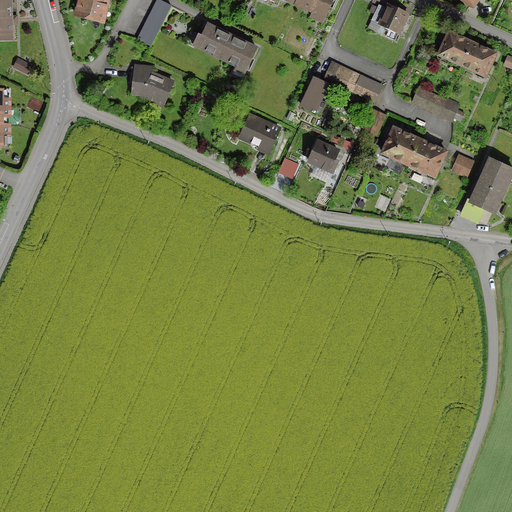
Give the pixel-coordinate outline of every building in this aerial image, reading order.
[(83,0),(82,6),(77,5),(74,15),(101,22),(106,0),(83,0)] [(149,47),(170,6),(158,0),(155,0),(136,40),(149,47)] [(296,0),(294,4),(322,17),(320,22),(321,22),(323,17),(323,18),(331,0),(296,0)] [(15,17),(9,17),(9,2),(0,2),(0,40),(10,40),(10,24),(15,24),(15,17)] [(388,5),(384,11),(376,8),(372,6),(369,12),(373,14),(367,28),(377,32),(380,26),(389,30),(386,35),(394,39),(397,33),(406,13),(388,5)] [(241,78),(256,49),(206,25),(200,36),(197,34),(197,35),(200,36),(196,46),(192,44),(192,45),(235,66),(232,74),(241,78)] [(456,35),(456,36),(448,33),(437,55),(461,66),(471,43),(463,39),(456,35)] [(479,46),(479,47),(471,43),(461,66),(484,76),(494,54),(486,50),(487,50),(479,46)] [(30,67),(21,62),(17,69),(26,74),(30,67)] [(326,84),(328,81),(331,82),(338,68),(330,64),(323,78),(324,79),(322,82),(312,78),(312,79),(300,106),(311,111),(311,112),(313,113),(314,112),(320,115),(325,103),(319,100),(326,85),(327,84),(326,84)] [(150,68),(134,66),(131,93),(138,94),(154,100),(155,97),(164,100),(161,107),(162,107),(172,83),(159,78),(158,80),(149,77),(150,68)] [(345,71),(338,68),(331,82),(338,86),(345,71)] [(345,89),(352,74),(345,71),(338,86),(345,89)] [(359,78),(352,74),(345,89),(352,92),(359,78)] [(366,81),(359,78),(352,92),(359,95),(366,81)] [(373,84),(366,81),(359,95),(366,99),(373,84)] [(373,84),(366,99),(372,102),(379,87),(373,84)] [(424,91),(417,88),(411,101),(418,105),(424,91)] [(431,94),(424,91),(418,105),(425,108),(431,94)] [(438,97),(431,94),(425,108),(431,111),(438,97)] [(444,100),(438,97),(431,111),(438,114),(444,100)] [(458,106),(444,100),(438,114),(452,120),(458,106)] [(235,120),(244,125),(238,137),(258,146),(257,149),(259,150),(267,153),(278,129),(248,116),(239,112),(235,120)] [(379,137),(386,122),(373,116),(367,130),(379,137)] [(402,132),(392,128),(381,153),(407,165),(419,140),(409,136),(410,135),(402,132)] [(349,143),(339,139),(336,144),(347,149),(349,143)] [(428,144),(419,140),(407,165),(433,177),(445,152),(435,147),(428,144)] [(334,158),(337,151),(316,142),(307,161),(320,167),(321,164),(328,167),(327,170),(331,172),(337,160),(334,158)] [(457,156),(451,170),(465,176),(471,162),(457,156)] [(470,201),(468,200),(461,216),(476,223),(477,220),(484,224),(490,212),(493,213),(494,212),(490,211),(494,202),(496,203),(506,180),(504,179),(509,169),(511,170),(511,169),(489,160),(470,201)]
